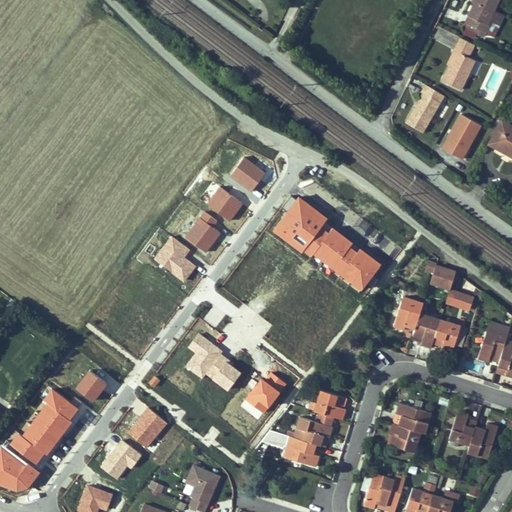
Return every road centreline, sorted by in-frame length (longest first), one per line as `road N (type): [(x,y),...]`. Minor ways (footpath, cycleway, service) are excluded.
road 1 (residential): [(511,402),(415,371),(385,374),(370,400),(340,511)]
road 2 (residential): [(40,511),(203,291)]
road 3 (residential): [(511,295),(369,186),(303,152)]
road 4 (residential): [(303,152),(219,100),(109,0)]
road 5 (unclassified): [(376,136),(197,0)]
road 6 (residential): [(203,291),(303,152)]
road 7 (unclassified): [(511,234),(376,136)]
road 8 (residential): [(441,0),(376,136)]
